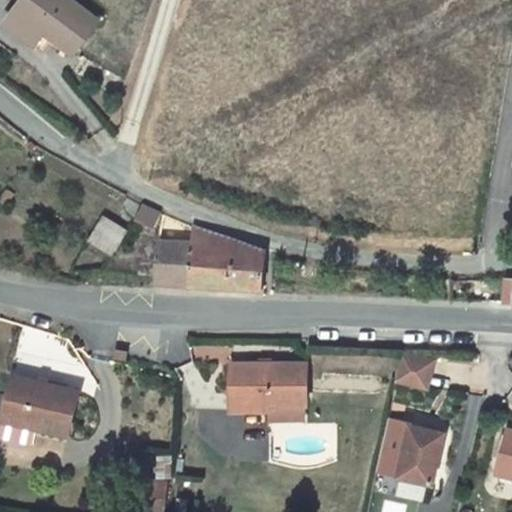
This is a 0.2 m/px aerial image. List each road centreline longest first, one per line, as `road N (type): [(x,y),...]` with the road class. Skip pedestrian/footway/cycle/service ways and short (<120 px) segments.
road 1 (residential): [(511,264),(454,270),(279,241),(118,175),(53,139),(0,95)]
road 2 (tertiary): [(511,328),(128,313),(0,284)]
